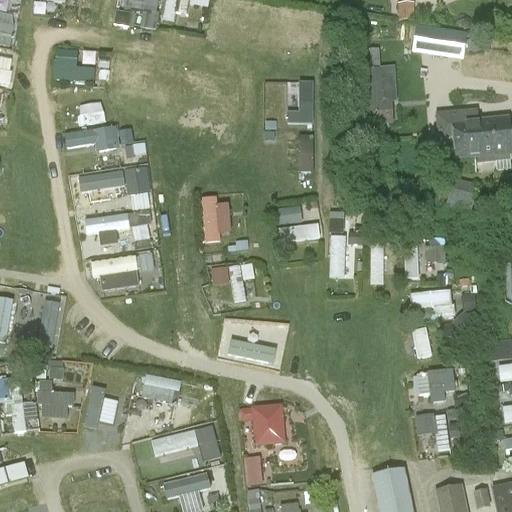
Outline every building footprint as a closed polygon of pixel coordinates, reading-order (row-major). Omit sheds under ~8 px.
[(156,32),(158,0),(125,0),(124,10),(142,12),(140,31),(156,32)] [(166,0),(164,21),(172,22),(175,0),(166,0)] [(191,0),(190,6),(206,9),(208,0),(191,0)] [(258,22),(261,10),(227,4),(223,26),(249,31),(251,21),(258,22)] [(413,23),(412,6),(397,6),(398,23),(413,23)] [(277,12),(275,36),(316,39),(317,16),(277,12)] [(0,46),(10,48),(15,15),(0,13),(0,46)] [(418,57),(453,58),(453,35),(418,34),(418,57)] [(94,69),(76,69),(77,52),(54,52),(53,84),(94,85),(94,69)] [(185,107),(214,114),(220,89),(190,82),(185,107)] [(314,126),(312,83),(297,84),(298,114),(287,114),(288,127),(314,126)] [(391,101),(365,102),(367,129),(393,127),(391,101)] [(208,125),(209,116),(189,114),(188,123),(208,125)] [(507,120),(460,125),(459,115),(431,117),(433,143),(453,141),(477,139),(477,132),(491,130),(492,140),(509,139),(509,134),(511,133),(511,124),(508,124),(507,120)] [(114,127),(63,137),(66,152),(94,147),(96,155),(118,151),(114,127)] [(511,158),(509,139),(492,140),(491,130),(477,132),(477,139),(453,141),(455,163),(494,159),(494,164),(509,163),(509,159),(511,158)] [(312,174),(313,137),(298,137),(297,173),(312,174)] [(131,186),(148,184),(146,169),(129,171),(131,186)] [(126,188),(123,171),(78,179),(81,195),(126,188)] [(445,211),(469,218),(477,189),(453,182),(445,211)] [(130,201),(130,218),(84,221),(85,233),(148,230),(146,200),(130,201)] [(230,241),(229,201),(201,202),(202,242),(230,241)] [(301,227),(300,208),(277,209),(278,244),(319,243),(319,227),(301,227)] [(329,214),(328,280),(350,280),(351,246),(363,246),(363,239),(344,238),(345,215),(329,214)] [(384,287),(382,246),(369,247),(371,287),(384,287)] [(404,281),(417,281),(417,248),(404,248),(404,281)] [(99,279),(102,293),(135,288),(132,274),(154,271),(151,255),(89,265),(91,280),(99,279)] [(244,282),(253,282),(253,267),(209,269),(210,287),(231,286),(232,304),(245,304),(244,282)] [(437,320),(454,318),(450,291),(409,296),(411,313),(436,310),(437,320)] [(0,343),(9,344),(10,302),(0,301),(0,343)] [(456,335),(471,331),(466,317),(452,321),(456,335)] [(425,329),(410,333),(417,361),(432,358),(425,329)] [(511,341),(488,345),(491,363),(511,359),(511,341)] [(498,381),(511,380),(511,365),(497,366),(498,381)] [(65,421),(66,408),(74,408),(74,394),(64,394),(64,370),(48,370),(47,383),(39,383),(38,420),(65,421)] [(454,393),(454,373),(412,374),(413,404),(443,403),(443,393),(454,393)] [(141,401),(177,407),(181,383),(145,377),(141,401)] [(103,399),(105,390),(92,388),(84,423),(112,429),(118,402),(103,399)] [(511,404),(510,405),(510,394),(499,394),(499,421),(511,420),(511,404)] [(435,435),(438,452),(450,450),(444,414),(414,420),(417,438),(435,435)] [(156,466),(201,458),(202,463),(219,460),(214,430),(151,441),(156,466)] [(259,431),(261,459),(296,457),(295,444),(274,445),(274,430),(259,431)] [(239,463),(258,462),(257,449),(250,449),(249,436),(238,437),(239,463)] [(0,458),(0,511),(18,511),(32,508),(28,495),(19,498),(15,483),(28,479),(24,463),(3,469),(0,458)] [(376,511),(411,511),(404,472),(370,478),(376,511)] [(181,511),(201,511),(199,493),(210,491),(208,477),(163,482),(165,501),(179,499),(181,511)] [(511,511),(511,485),(491,490),(495,511),(511,511)] [(85,511),(99,511),(122,507),(120,495),(97,500),(94,487),(81,490),(85,511)] [(466,511),(461,487),(433,493),(437,511),(466,511)] [(479,510),(489,508),(487,492),(476,494),(479,510)] [(279,511),(304,511),(304,503),(279,505),(279,511)]
